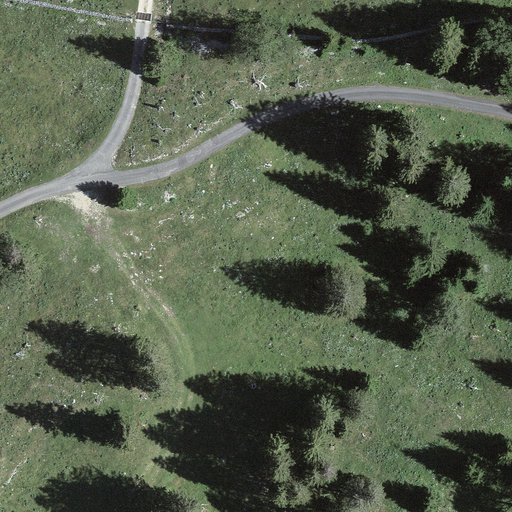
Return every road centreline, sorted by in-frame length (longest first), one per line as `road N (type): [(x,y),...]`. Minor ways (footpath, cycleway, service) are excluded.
road 1 (track): [(82,183),(161,170),(262,119),(346,94),(511,112)]
road 2 (track): [(131,511),(182,399),(182,364),(173,325),(93,213),(82,183)]
road 3 (track): [(146,0),(124,119),(82,183)]
